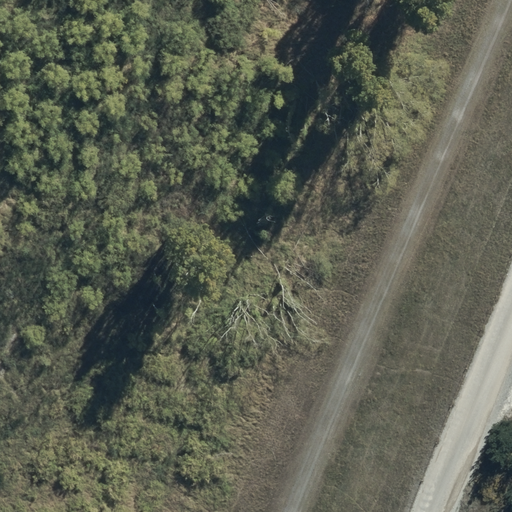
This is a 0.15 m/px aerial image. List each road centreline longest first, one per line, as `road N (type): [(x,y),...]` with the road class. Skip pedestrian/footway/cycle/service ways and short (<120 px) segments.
road 1 (track): [(294,511),(506,0)]
road 2 (track): [(511,310),(429,511)]
